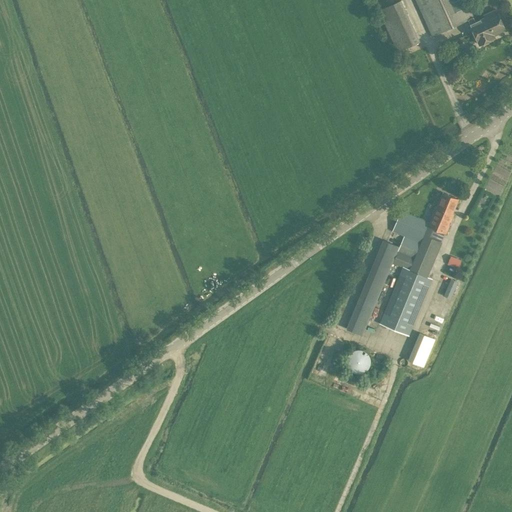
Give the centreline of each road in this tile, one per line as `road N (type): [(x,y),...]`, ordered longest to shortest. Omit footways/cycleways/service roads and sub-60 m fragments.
road 1 (tertiary): [(0,470),(511,109)]
road 2 (track): [(497,119),(494,146),(407,348),(396,356),(336,511)]
road 3 (track): [(470,138),(407,0)]
